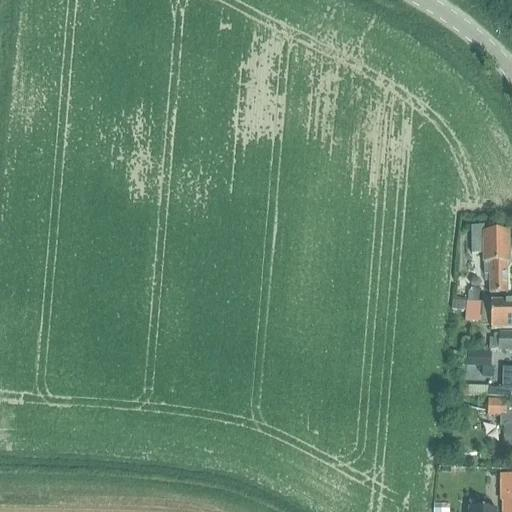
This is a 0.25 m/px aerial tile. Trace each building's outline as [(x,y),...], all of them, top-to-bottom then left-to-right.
[(490,276),(490,294),(507,294),(507,265),(509,265),(509,233),(484,233),(484,227),(472,227),(472,255),(485,255),(485,276),(490,276)] [(469,289),(468,303),(477,304),(477,290),(469,289)] [(453,302),(452,312),(466,313),(467,303),(453,302)] [(477,304),(468,303),(467,303),(466,313),(466,321),(480,321),(481,304),(477,304)] [(511,303),(490,303),(490,331),(511,331),(511,303)] [(511,350),(511,335),(499,335),(499,350),(511,350)] [(492,355),(469,355),(468,368),(482,368),(491,369),(492,355)] [(511,367),(503,367),(502,390),(489,389),(489,397),(511,398),(511,367)] [(494,369),(482,368),(482,377),(493,377),(494,369)] [(501,417),(501,426),(505,426),(504,448),(511,447),(511,403),(507,404),(507,401),(489,400),(489,416),(501,417)] [(511,511),(511,476),(501,476),(501,502),(502,502),(502,511),(511,511)]
